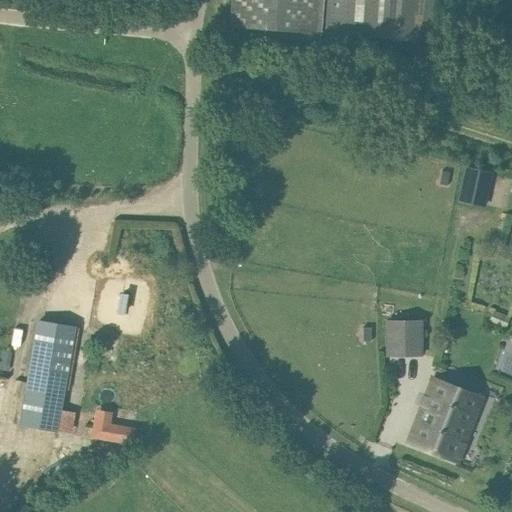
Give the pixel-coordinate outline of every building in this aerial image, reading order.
[(320,32),(429,41),(432,0),(231,0),(229,26),(320,32)] [(487,205),(494,171),(465,165),(458,200),(487,205)] [(153,296),(101,287),(95,322),(147,331),(153,296)] [(495,310),(490,322),(505,329),(510,317),(495,310)] [(422,357),(422,317),(386,318),(385,357),(422,357)] [(57,432),(76,327),(37,320),(19,425),(57,432)] [(343,360),(319,393),(349,415),(373,382),(343,360)] [(456,462),(481,398),(434,379),(408,443),(456,462)] [(91,437),(128,443),(131,428),(106,423),(108,414),(95,412),(91,437)]
